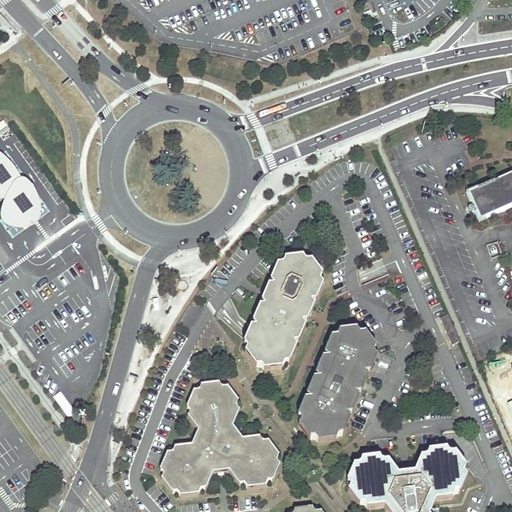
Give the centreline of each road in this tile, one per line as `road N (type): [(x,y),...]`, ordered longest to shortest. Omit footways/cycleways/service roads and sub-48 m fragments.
road 1 (unclassified): [(92,459),(147,267),(174,238)]
road 2 (primary): [(437,60),(254,119),(220,122)]
road 3 (primary): [(241,179),(433,96)]
road 4 (primary): [(8,0),(98,103),(112,156)]
road 5 (primary): [(169,107),(110,70),(42,0)]
